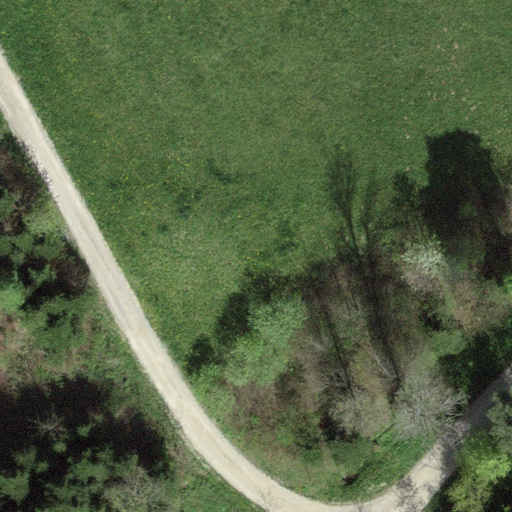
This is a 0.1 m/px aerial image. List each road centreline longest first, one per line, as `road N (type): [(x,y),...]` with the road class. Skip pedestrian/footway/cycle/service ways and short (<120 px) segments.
road 1 (track): [(301,511),(195,427),(0,75)]
road 2 (track): [(404,511),(511,392)]
